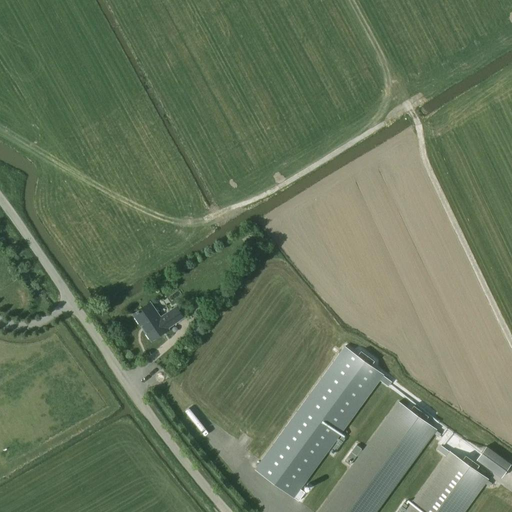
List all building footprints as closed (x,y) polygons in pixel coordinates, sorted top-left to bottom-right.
[(288,299),(209,420),(238,439),(316,317),(288,299)] [(160,319),(150,303),(134,315),(151,340),(168,329),(167,328),(183,317),(176,308),(160,319)] [(255,469),(271,481),(298,501),(305,493),(299,489),(383,375),(344,347),(340,353),(255,469)] [(376,511),(438,428),(399,400),(316,511),(376,511)] [(345,462),(349,465),(361,449),(356,445),(345,462)] [(438,466),(448,451),(443,447),(432,462),(438,466)] [(476,460),(501,478),(510,464),(486,447),(476,460)] [(462,511),(476,494),(487,479),(450,452),(406,511),(462,511)]
